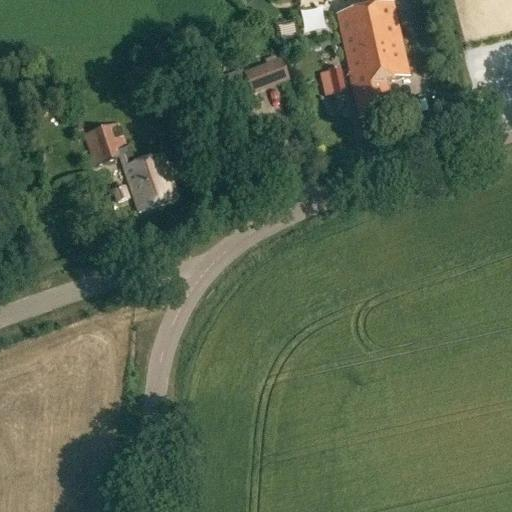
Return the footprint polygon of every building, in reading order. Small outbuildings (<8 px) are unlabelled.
[(391,5),(336,16),(358,121),(390,114),(384,85),(408,80),(391,5)] [(511,45),(511,41),(488,44),(490,58),(480,59),(480,64),(511,60),(511,45)] [(288,83),(279,59),(241,74),(250,97),(288,83)] [(336,71),(324,74),(330,98),(342,95),(336,71)] [(478,80),(483,99),(504,93),(499,74),(478,80)] [(80,137),(90,169),(126,157),(116,126),(80,137)] [(176,202),(162,158),(125,170),(138,213),(176,202)]
